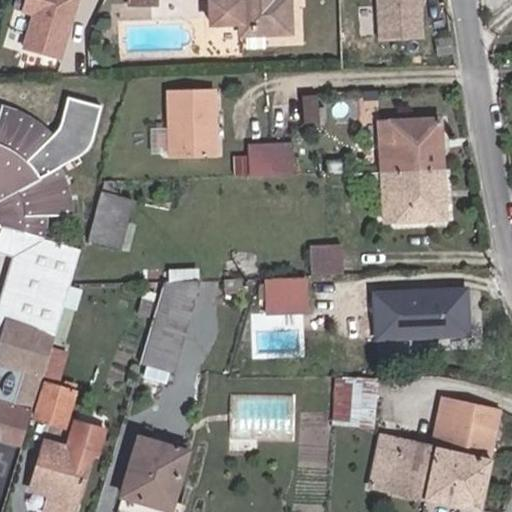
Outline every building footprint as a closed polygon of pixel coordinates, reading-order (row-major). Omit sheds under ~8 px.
[(79,0),(23,0),(20,12),(31,16),(22,46),(62,58),(79,0)] [(217,0),(211,0),(212,27),(239,26),(239,33),(288,31),(286,0),(217,0)] [(423,0),(374,0),(376,42),(425,40),(423,0)] [(141,8),(113,9),(114,25),(141,25),(141,8)] [(216,89),(174,91),(177,156),(218,154),(216,89)] [(64,319),(76,277),(86,241),(43,229),(41,211),(65,211),(62,181),(58,168),(90,145),(101,108),(67,98),(58,131),(44,146),(39,138),(49,126),(21,106),(0,99),(0,232),(16,238),(0,292),(0,323),(5,325),(1,340),(0,342),(0,344),(22,352),(13,386),(0,382),(0,379),(4,365),(0,363),(0,421),(26,429),(57,318),(64,319)] [(245,148),(246,175),(290,173),(289,146),(245,148)] [(371,197),(431,192),(428,146),(370,151),(371,197)] [(434,240),(431,192),(371,197),(373,245),(434,240)] [(132,206),(106,197),(92,242),(118,250),(132,206)] [(308,249),(309,278),(340,276),(338,247),(308,249)] [(305,282),(267,283),(268,312),(306,311),(305,282)] [(468,290),(378,293),(379,336),(470,333),(468,290)] [(135,389),(145,392),(161,396),(168,397),(194,301),(160,303),(135,389)] [(374,424),(378,377),(337,373),(333,421),(374,424)] [(159,408),(161,396),(145,392),(143,405),(159,408)] [(70,409),(43,401),(33,435),(60,444),(70,409)] [(361,498),(416,511),(427,465),(447,469),(459,415),(430,408),(415,461),(374,452),(361,498)] [(427,465),(416,511),(422,511),(473,511),(492,422),(459,415),(447,469),(427,465)] [(101,447),(74,439),(67,465),(43,458),(29,505),(49,510),(48,511),(73,511),(86,472),(93,474),(101,447)] [(117,511),(166,511),(180,467),(133,453),(116,511),(117,511)]
